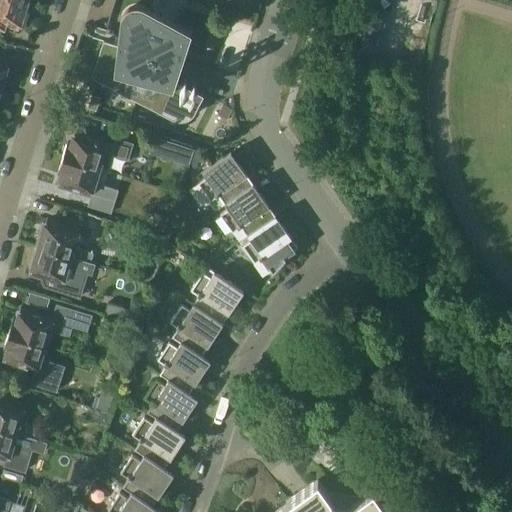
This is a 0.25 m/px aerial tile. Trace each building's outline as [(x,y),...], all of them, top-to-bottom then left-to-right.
[(24,11),(28,1),(25,0),(0,0),(0,27),(4,29),(6,21),(15,24),(20,26),(20,24),(23,24),(27,12),(24,11)] [(104,39),(92,76),(128,94),(131,82),(141,85),(137,99),(154,107),(159,96),(168,100),(164,113),(176,119),(178,119),(182,119),(187,118),(190,116),(193,113),(196,108),(202,94),(193,90),(195,85),(185,80),(182,84),(174,80),(178,69),(190,31),(140,5),(138,5),(136,5),(133,6),(131,6),(129,7),(127,8),(126,10),(124,12),(123,13),(122,14),(122,16),(120,27),(119,35),(113,33),(110,41),(104,39)] [(96,32),(95,36),(104,39),(110,41),(113,33),(114,31),(97,26),(95,31),(96,32)] [(0,88),(0,89),(3,80),(6,80),(9,68),(7,67),(8,65),(0,62),(0,88)] [(68,142),(63,157),(99,168),(108,170),(113,154),(124,158),(127,149),(75,133),(71,143),(68,142)] [(154,136),(149,153),(189,165),(194,148),(154,136)] [(225,204),(254,183),(231,151),(202,171),(206,176),(197,182),(210,200),(218,194),(225,204)] [(95,182),(99,168),(63,157),(59,171),(62,172),(59,183),(115,200),(119,189),(95,182)] [(276,215),(254,183),(225,204),(228,208),(220,213),(233,231),(241,226),(247,235),(276,215)] [(152,229),(163,233),(168,219),(156,215),(152,229)] [(276,215),(247,235),(250,239),(242,245),(255,263),(263,257),(273,271),(286,258),(284,255),(298,246),(276,215)] [(42,234),(38,246),(91,261),(94,253),(82,249),(82,250),(74,247),(79,230),(73,229),(74,226),(62,222),(61,225),(46,221),(46,223),(43,222),(39,234),(42,234)] [(32,256),(29,267),(32,268),(31,271),(44,275),(43,281),(45,286),(79,296),(87,271),(91,273),(94,263),(91,262),(91,261),(38,246),(35,257),(32,256)] [(146,254),(143,263),(156,267),(159,258),(146,254)] [(143,263),(140,275),(152,278),(156,267),(143,263)] [(223,321),(243,289),(214,271),(210,276),(202,271),(190,289),(198,294),(193,302),(223,321)] [(46,308),(50,298),(26,291),(23,301),(46,308)] [(202,354),(223,321),(193,302),(189,308),(181,303),(169,321),(177,326),(171,336),(180,342),(180,341),(202,354)] [(108,303),(105,314),(139,324),(143,313),(108,303)] [(13,318),(9,333),(45,344),(49,329),(69,335),(72,325),(87,330),(92,314),(57,304),(52,319),(20,309),(17,320),(13,318)] [(9,333),(4,347),(8,349),(5,359),(37,369),(33,382),(50,387),(57,363),(41,358),(45,344),(9,333)] [(121,334),(113,360),(125,363),(133,337),(121,334)] [(210,359),(202,354),(180,341),(180,342),(177,346),(169,341),(157,359),(165,364),(159,374),(167,379),(168,378),(189,392),(210,359)] [(388,352),(386,349),(381,342),(371,349),(378,359),(388,352)] [(156,415),(177,429),(197,397),(189,392),(168,378),(167,379),(165,383),(156,378),(144,397),(153,402),(147,411),(155,417),(156,415)] [(100,397),(96,396),(93,406),(108,411),(111,400),(100,397)] [(0,427),(25,435),(28,426),(28,424),(20,421),(24,407),(18,405),(19,402),(7,399),(7,402),(0,399),(0,427)] [(85,418),(108,426),(112,413),(108,412),(97,408),(88,406),(85,418)] [(144,453),(164,467),(185,434),(177,429),(156,415),(155,417),(152,421),(144,416),(132,434),(140,439),(134,449),(143,455),(144,453)] [(28,426),(25,435),(36,438),(39,429),(28,426)] [(0,457),(2,458),(3,455),(7,457),(5,464),(25,470),(32,448),(43,451),(46,441),(36,438),(25,435),(0,427),(0,457)] [(88,470),(96,458),(79,453),(76,467),(88,470)] [(173,472),(164,467),(144,453),(143,455),(140,459),(132,454),(120,472),(128,477),(122,487),(130,493),(131,491),(152,505),(173,472)] [(272,511),(391,511),(373,487),(353,501),(349,496),(337,494),(332,497),(317,477),(285,500),(287,502),(272,511)] [(159,511),(160,510),(152,505),(131,491),(130,493),(128,496),(119,491),(107,510),(110,511),(159,511)] [(0,511),(7,511),(11,500),(0,496),(0,511)]
